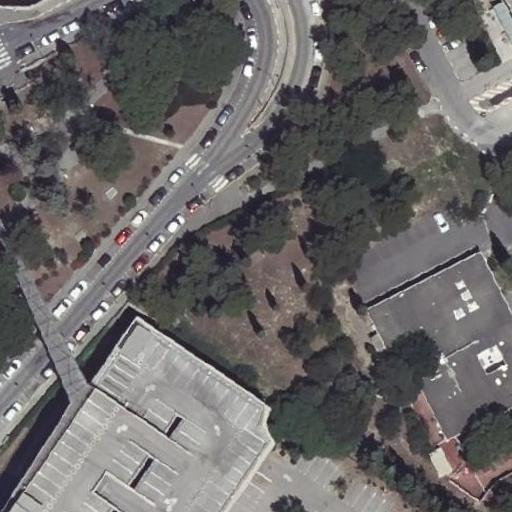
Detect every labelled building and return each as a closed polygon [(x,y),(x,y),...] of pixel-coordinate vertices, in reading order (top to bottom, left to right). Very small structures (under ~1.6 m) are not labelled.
[(511,0),(502,0),(511,19),(511,0)] [(363,309),(374,331),(379,343),(371,346),(377,357),(420,336),(438,372),(417,382),(445,437),(511,404),(511,319),(510,321),(499,325),(489,306),(499,300),(475,254),(363,309)] [(325,293),(331,304),(354,292),(349,280),(325,293)] [(230,511),(276,445),(266,427),(269,407),(143,325),(84,404),(16,495),(4,511),(230,511)] [(379,343),(374,331),(365,335),(371,346),(379,343)]
